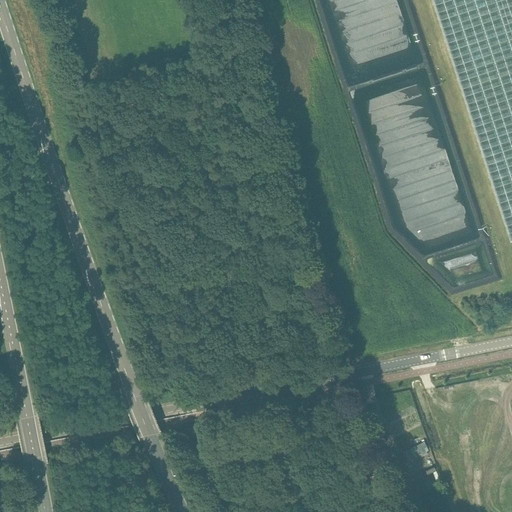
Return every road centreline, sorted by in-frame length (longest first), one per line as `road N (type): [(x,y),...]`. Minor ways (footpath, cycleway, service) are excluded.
road 1 (primary): [(183,511),(64,201),(0,0)]
road 2 (tertiary): [(0,442),(511,342)]
road 3 (primary): [(0,280),(45,511)]
